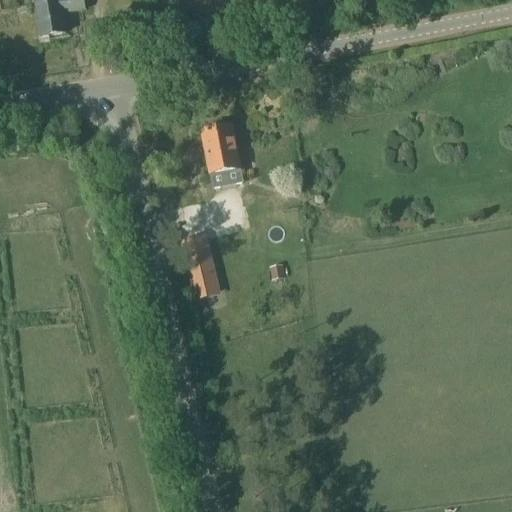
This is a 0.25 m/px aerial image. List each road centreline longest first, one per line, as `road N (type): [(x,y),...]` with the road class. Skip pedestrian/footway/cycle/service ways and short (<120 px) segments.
road 1 (tertiary): [(211,511),(106,88)]
road 2 (residential): [(106,88),(511,14)]
